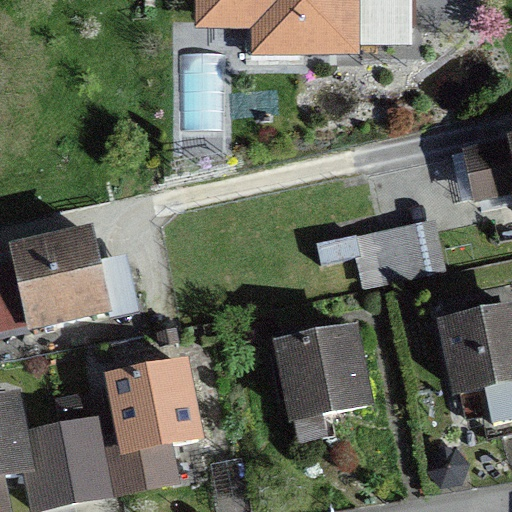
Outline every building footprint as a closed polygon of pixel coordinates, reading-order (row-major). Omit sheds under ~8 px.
[(361,52),(357,0),(200,0),(201,17),(263,14),(265,57),(361,52)] [(511,151),(466,162),(475,202),(511,193),(511,151)] [(61,247),(10,258),(15,283),(0,286),(0,333),(26,328),(26,332),(103,315),(94,275),(124,269),(111,206),(55,218),(61,247)] [(511,437),(511,317),(444,331),(457,398),(484,392),(494,441),(511,437)] [(332,442),(327,417),(363,410),(348,339),(276,352),(296,449),(332,442)] [(30,511),(46,511),(72,507),(115,498),(169,487),(162,451),(193,445),(179,372),(146,378),(108,386),(120,447),(96,452),(93,431),(58,437),(19,445),(11,404),(0,406),(0,481),(24,477),(30,511)]
